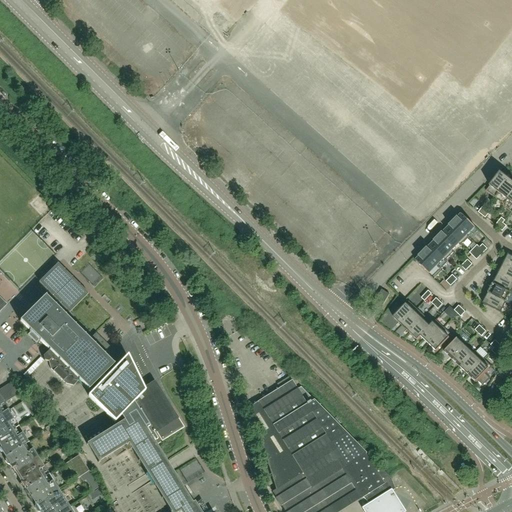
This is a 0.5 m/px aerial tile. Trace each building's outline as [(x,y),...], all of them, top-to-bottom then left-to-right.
[(495,199),(509,180),(500,173),(486,192),(495,199)] [(511,182),(509,180),(495,199),(503,205),(502,206),(503,206),(511,194),(511,182)] [(511,213),(511,211),(511,194),(503,206),(511,213)] [(454,222),(469,237),(467,235),(475,228),(462,214),(454,222)] [(499,229),(503,223),(505,221),(501,218),(495,226),(499,229)] [(461,245),(469,237),(454,222),(446,230),(461,245)] [(439,238),(454,252),(452,251),(459,244),(461,245),(446,230),(439,238)] [(431,245),(446,260),(454,252),(439,238),(431,245)] [(423,253),(437,266),(444,259),(445,260),(446,260),(431,245),(423,253)] [(481,256),(484,252),(479,248),(477,245),(474,249),(481,256)] [(437,266),(423,253),(415,261),(429,274),(437,266)] [(503,265),(511,269),(511,255),(509,254),(503,265)] [(192,503),(156,446),(184,428),(154,381),(142,388),(126,357),(123,360),(100,338),(99,340),(94,335),(91,338),(68,314),(88,294),(58,263),(35,287),(45,297),(20,321),(31,332),(28,334),(24,335),(22,343),(28,349),(36,347),(37,343),(39,341),(49,351),(43,357),(44,361),(48,362),(51,369),(66,384),(74,386),(79,381),(89,390),(94,385),(96,387),(87,396),(114,422),(120,416),(124,421),(103,434),(100,428),(85,437),(89,443),(86,444),(98,463),(128,444),(170,511),(200,511),(194,502),(192,503)] [(498,274),(511,281),(511,269),(503,265),(498,274)] [(511,281),(498,274),(493,284),(511,293),(511,281)] [(449,279),(454,283),(457,280),(452,275),(449,279)] [(511,294),(511,293),(493,284),(488,294),(506,303),(511,294)] [(383,306),(390,295),(382,290),(375,301),(383,306)] [(428,291),(421,298),(425,302),(432,294),(428,291)] [(506,303),(488,294),(483,303),(483,304),(501,313),(506,303)] [(435,306),(440,302),(436,298),(431,303),(435,306)] [(402,326),(417,309),(409,302),(402,309),(397,304),(390,312),(395,316),(394,318),(402,326)] [(457,314),(462,309),(459,306),(454,311),(457,314)] [(409,333),(425,317),(417,309),(402,326),(406,330),(408,332),(409,333)] [(425,317),(409,333),(417,341),(436,321),(436,320),(431,325),(424,318),(425,317)] [(444,328),(436,321),(417,341),(418,341),(421,337),(429,344),(444,328)] [(478,334),(483,329),(480,326),(475,331),(478,334)] [(444,328),(429,344),(437,352),(452,336),(444,328)] [(444,353),(453,360),(467,345),(459,337),(444,353)] [(494,349),(499,344),(495,340),(495,341),(491,345),(494,349)] [(467,345),(453,360),(457,365),(459,367),(461,368),(476,352),(476,351),(475,352),(467,345)] [(130,354),(146,380),(160,371),(143,346),(130,354)] [(484,359),(476,352),(461,368),(468,375),(484,359)] [(492,367),(484,359),(468,375),(469,376),(469,377),(471,379),(471,378),(476,383),(478,381),(483,386),(490,378),(485,374),(492,367)] [(502,378),(508,368),(502,364),(496,375),(502,378)] [(272,492),(285,511),(324,511),(311,489),(328,478),(342,470),(361,500),(364,498),(391,480),(389,477),(300,388),(297,390),(292,381),(257,402),(250,407),(273,480),(276,490),(272,492)] [(21,393),(10,383),(0,389),(0,393),(6,402),(12,398),(14,402),(22,397),(20,393),(21,393)] [(9,411),(3,402),(2,403),(0,399),(0,416),(7,412),(9,411)] [(27,399),(23,402),(27,409),(33,405),(27,399)] [(0,439),(19,427),(14,419),(13,420),(7,412),(0,416),(0,439)] [(28,443),(22,435),(24,434),(19,427),(0,439),(0,449),(5,458),(29,443),(29,442),(28,443)] [(38,460),(32,450),(31,450),(33,449),(32,448),(32,447),(29,443),(5,458),(5,459),(5,460),(6,463),(8,465),(9,465),(10,466),(15,474),(38,460)] [(76,480),(88,472),(81,460),(80,461),(77,456),(66,464),(76,480)] [(49,475),(44,467),(43,468),(38,460),(15,474),(21,482),(20,482),(21,483),(20,485),(23,489),(25,490),(49,475)] [(93,476),(90,471),(80,478),(83,483),(93,476)] [(58,491),(52,483),(53,482),(49,475),(25,490),(26,490),(32,499),(35,505),(35,506),(58,491)] [(364,498),(370,505),(395,489),(391,480),(364,498)] [(363,511),(405,511),(392,490),(369,503),(361,509),(363,511)] [(60,511),(68,507),(62,499),(64,498),(59,491),(58,491),(35,506),(35,508),(37,511),(60,511)] [(95,491),(90,495),(93,500),(99,496),(95,491)]
